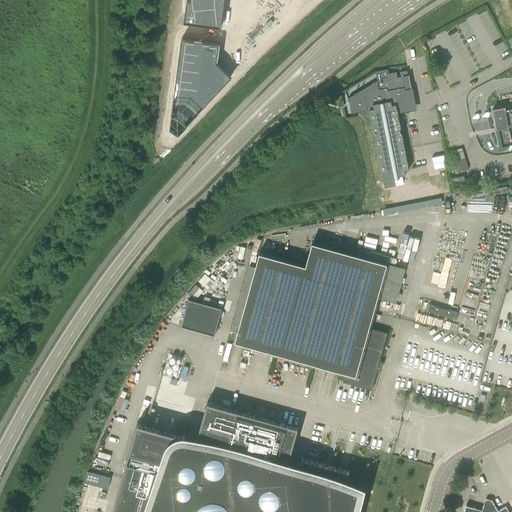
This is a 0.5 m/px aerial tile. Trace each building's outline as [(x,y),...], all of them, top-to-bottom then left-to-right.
[(186,0),(183,21),(221,25),(223,0),(186,0)] [(170,123),(179,129),(231,75),(216,60),(219,42),(182,37),(170,123)] [(376,72),(377,80),(349,97),(352,113),(369,109),(384,188),(393,186),(392,177),(393,176),(394,181),(400,179),(399,175),(405,174),(405,170),(409,169),(398,112),(406,111),(416,109),(409,74),(408,74),(407,70),(400,72),(401,76),(398,76),(397,71),(388,72),(388,69),(376,72)] [(497,132),(500,146),(510,144),(510,146),(511,145),(511,108),(506,110),(505,107),(502,107),(493,109),(497,129),(499,128),(500,132),(497,132)] [(451,151),(454,161),(465,157),(462,148),(451,151)] [(465,157),(454,161),(453,161),(457,173),(469,169),(465,157)] [(387,333),(369,327),(387,263),(312,242),(306,265),(259,252),(256,266),(250,265),(232,330),(238,332),(235,341),(346,372),(343,381),(372,389),(387,333)] [(267,253),(302,263),(304,258),(269,248),(267,253)] [(213,334),(220,306),(188,298),(180,325),(213,334)] [(456,319),(458,312),(429,304),(427,311),(456,319)] [(195,443),(184,440),(185,436),(137,423),(121,479),(111,511),(352,511),(359,489),(346,485),(349,471),(347,470),(301,458),(298,472),(286,469),(298,427),(207,402),(195,443)] [(88,471),(85,483),(93,485),(94,485),(108,489),(111,477),(96,473),(95,473),(88,471)] [(496,511),(498,511),(492,500),(489,499),(484,502),(482,510),(466,505),(464,511),(496,511)]
